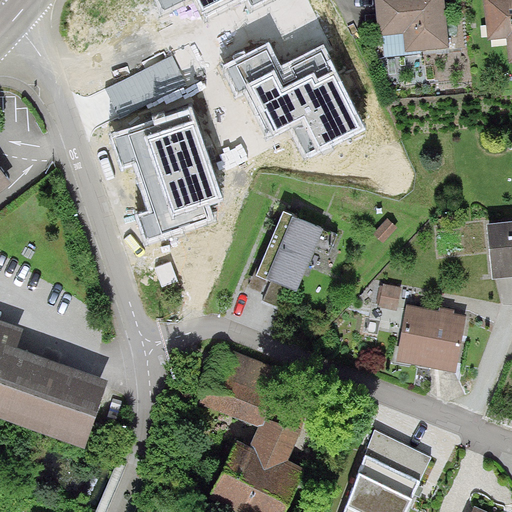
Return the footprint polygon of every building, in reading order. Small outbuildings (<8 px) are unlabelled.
[(155,0),(162,13),(190,0),(199,0),(204,10),(224,0),(247,0),(252,8),(269,0),(155,0)] [(444,0),(376,0),(380,39),(402,37),(403,54),(449,50),(444,0)] [(511,0),(484,0),(488,41),(507,39),(510,64),(511,63),(511,0)] [(237,93),(248,88),(252,96),(271,135),(291,126),(305,156),(362,128),(324,49),(279,70),(268,47),(224,68),(237,93)] [(192,107),(153,120),(155,126),(115,140),(123,164),(136,159),(144,182),(154,212),(140,216),(148,239),(214,216),(210,204),(223,200),(192,107)] [(329,256),(337,237),(284,214),(256,279),(269,285),(262,303),(284,312),(292,293),(296,295),(315,250),(329,256)] [(511,218),(487,220),(490,268),(511,266),(511,218)] [(387,221),(374,235),(383,243),(396,229),(387,221)] [(384,285),(380,306),(397,310),(401,289),(384,285)] [(406,305),(397,354),(453,364),(461,315),(406,305)] [(0,416),(85,447),(107,384),(8,349),(15,331),(0,325),(0,416)] [(226,349),(202,404),(257,429),(264,429),(267,421),(287,374),(226,349)] [(239,445),(212,501),(234,511),(286,511),(306,468),(288,460),(300,435),(267,421),(264,429),(257,430),(248,450),(239,445)] [(407,511),(434,460),(375,429),(344,511),(407,511)]
